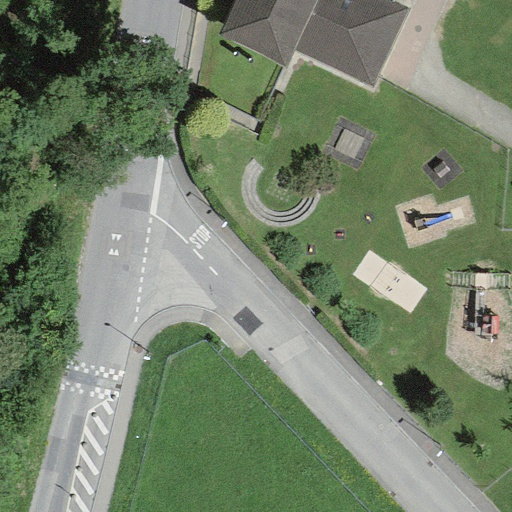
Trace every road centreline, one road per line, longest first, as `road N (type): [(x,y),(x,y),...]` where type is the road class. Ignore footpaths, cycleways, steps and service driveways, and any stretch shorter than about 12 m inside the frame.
road 1 (residential): [(433,511),(125,188)]
road 2 (residential): [(59,511),(125,188)]
road 3 (residential): [(125,188),(153,0)]
